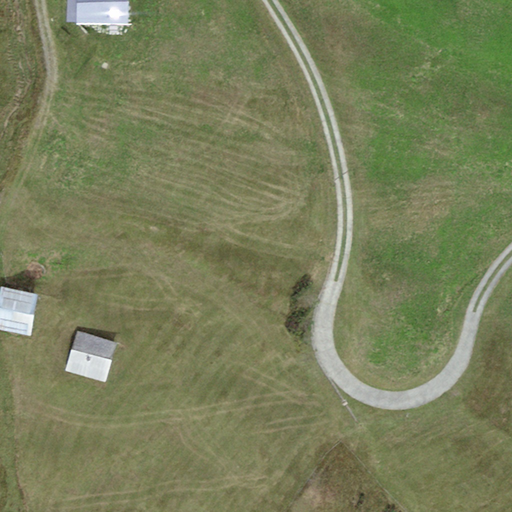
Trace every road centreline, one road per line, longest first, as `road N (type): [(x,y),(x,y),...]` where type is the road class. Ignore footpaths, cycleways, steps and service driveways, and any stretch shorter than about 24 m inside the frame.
road 1 (track): [(268,0),(308,69),(339,174),(343,236),(320,334),(323,353),(346,383),(400,401),(432,391),(456,365),(479,298),(511,252)]
road 2 (track): [(40,0),(47,89),(0,221)]
